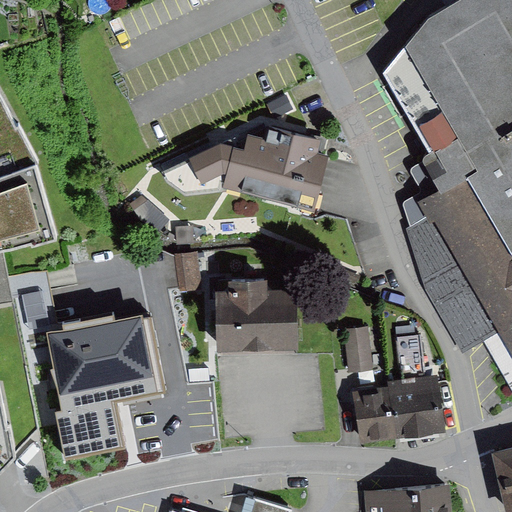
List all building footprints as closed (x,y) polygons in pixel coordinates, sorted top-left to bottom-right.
[(511,0),(472,0),(448,15),(381,77),(431,158),(424,160),(423,166),(426,170),(438,193),(417,203),(424,220),(407,231),(426,288),(463,354),(487,341),(511,385),(511,0)] [(0,100),(0,255),(59,242),(37,165),(0,100)] [(267,143),(250,139),(246,154),(221,147),(189,162),(203,189),(227,177),(222,193),(316,219),(332,161),(319,157),(323,142),(271,127),(267,143)] [(142,197),(129,206),(140,221),(157,236),(169,220),(142,197)] [(176,228),(177,244),(193,243),(192,227),(176,228)] [(199,254),(174,257),(179,293),(203,290),(199,254)] [(231,297),(218,297),(219,355),(298,354),(297,293),(270,294),(270,285),(230,286),(231,297)] [(142,320),(48,339),(61,402),(79,398),(83,420),(98,417),(110,414),(108,407),(158,397),(142,320)] [(373,329),(347,332),(351,372),(377,369),(373,329)] [(437,380),(389,388),(397,441),(445,434),(437,380)] [(389,388),(352,394),(361,446),(397,441),(389,388)] [(0,479),(19,461),(0,395),(0,479)] [(511,440),(494,445),(509,509),(511,507),(511,440)] [(449,478),(365,486),(367,511),(442,511),(452,511),(449,478)] [(247,511),(205,511),(181,505),(178,511),(287,511),(290,503),(253,493),(247,511)]
